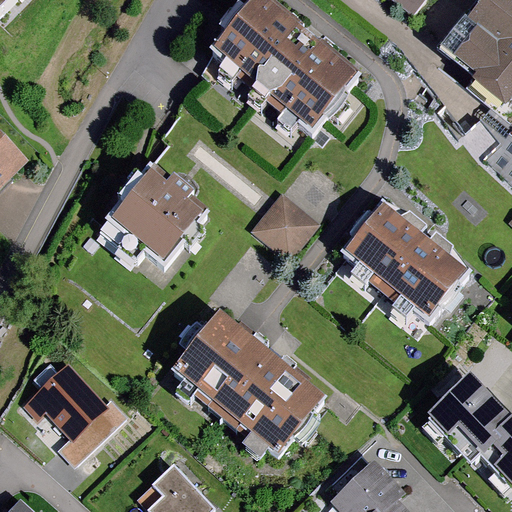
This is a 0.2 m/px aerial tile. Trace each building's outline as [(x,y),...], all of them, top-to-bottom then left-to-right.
[(0,0),(0,18),(18,0),(0,0)] [(422,0),(392,0),(411,14),(422,0)] [(511,0),(476,0),(433,56),(511,116),(511,0)] [(343,82),(250,3),(199,63),(292,142),(343,82)] [(0,189),(23,166),(0,142),(0,189)] [(203,218),(147,174),(107,224),(164,269),(203,218)] [(313,230),(276,200),(248,234),(286,264),(313,230)] [(431,332),(471,285),(384,212),(344,259),(431,332)] [(324,406),(225,322),(179,376),(279,460),(324,406)] [(119,425),(67,369),(26,407),(37,419),(45,412),(72,440),(60,451),(75,466),(119,425)] [(492,502),(511,486),(511,424),(502,433),(467,389),(419,427),(453,471),(462,464),(492,502)] [(379,511),(388,503),(400,496),(360,448),(302,496),(315,511),(379,511)] [(214,511),(216,511),(174,467),(138,501),(148,511),(214,511)] [(32,511),(16,497),(1,511),(32,511)] [(379,511),(397,511),(388,503),(379,511)]
